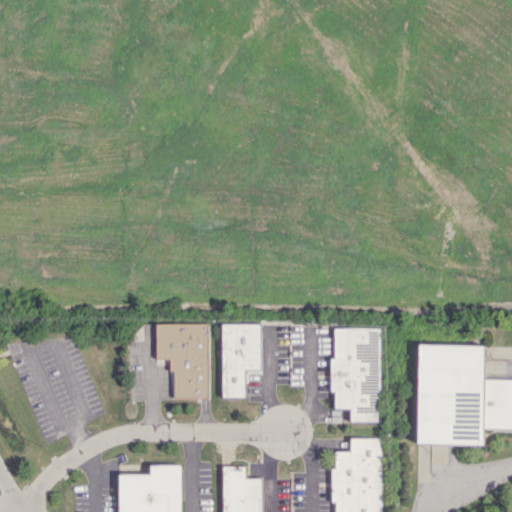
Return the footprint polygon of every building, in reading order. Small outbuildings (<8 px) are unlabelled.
[(260,323),(221,323),(222,397),(245,397),(245,368),(261,368),(260,323)] [(334,408),(334,390),(330,390),(331,357),(334,357),(334,327),(381,327),(381,421),(349,421),(349,408),(334,408)] [(417,442),(419,343),(486,344),(485,378),(511,378),(511,428),(482,428),(482,443),(417,442)] [(381,511),(381,437),(349,437),(349,450),(331,450),(331,502),(335,502),(334,511),(381,511)] [(179,511),(179,464),(149,464),(149,474),(118,474),(117,511),(179,511)] [(260,511),(260,477),(246,477),(245,465),(222,466),(222,511),(260,511)]
